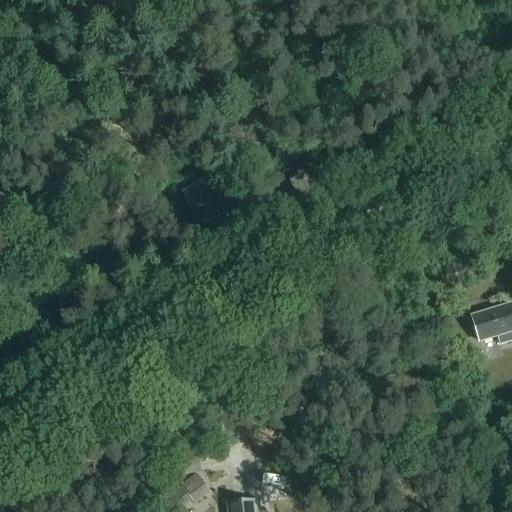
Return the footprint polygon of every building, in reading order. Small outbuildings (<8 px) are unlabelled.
[(297,179),(290,183),(300,200),(318,189),(306,168),(294,175),(297,179)] [(233,215),(215,189),(213,185),(209,188),(202,178),(181,194),(190,206),(189,207),(207,232),(233,215)] [(511,342),(511,306),(511,305),(472,317),(480,345),(499,339),(501,346),(511,342)] [(207,493),(198,480),(183,490),(192,504),(207,493)] [(227,511),(259,511),(259,502),(227,505),(227,511)]
